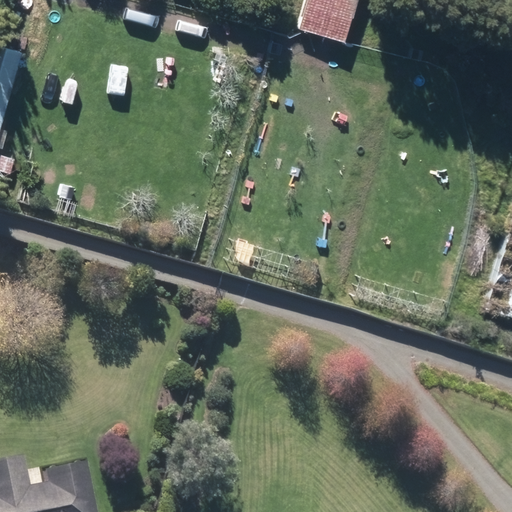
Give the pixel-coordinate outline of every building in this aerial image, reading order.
[(301,0),(293,30),(337,42),(349,0),(301,0)] [(16,203),(190,252),(244,60),(69,11),(16,203)] [(0,104),(15,52),(0,48),(0,104)] [(222,260),(308,284),(361,93),(274,69),(222,260)] [(348,295),(436,320),(489,128),(403,104),(348,295)] [(0,172),(6,174),(10,159),(0,156),(0,172)] [(511,191),(478,309),(511,318),(511,191)] [(170,427),(182,430),(186,415),(173,412),(170,427)] [(0,511),(31,511),(0,474),(0,511)]
